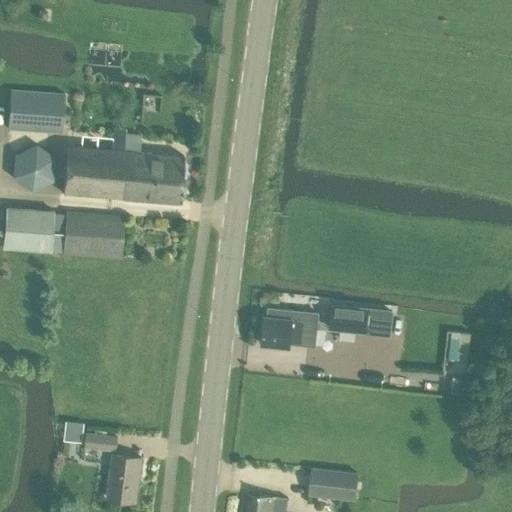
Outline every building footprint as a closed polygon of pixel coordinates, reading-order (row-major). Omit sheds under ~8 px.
[(61,133),(63,94),(11,90),(8,129),(61,133)] [(139,153),(141,134),(125,133),(123,151),(67,146),(63,194),(181,203),(184,157),(139,153)] [(32,191),(53,182),(55,158),(36,143),(14,154),(13,178),(32,191)] [(51,250),(54,211),(6,207),(2,247),(51,250)] [(120,257),(123,217),(67,212),(63,253),(120,257)] [(332,304),(330,328),(365,332),(368,308),(332,304)] [(265,316),(262,345),(291,348),(291,343),(315,346),(318,314),(270,309),(269,317),(265,316)] [(66,420),(63,440),(82,443),(84,423),(68,421),(66,420)] [(117,436),(88,433),(86,433),(84,446),(87,446),(116,449),(117,436)] [(136,502),(142,458),(114,455),(109,498),(136,502)] [(355,500),(359,473),(311,467),(308,494),(338,498),(355,500)] [(287,509),(289,498),(278,497),(249,494),(247,511),(276,511),(277,508),(287,509)]
